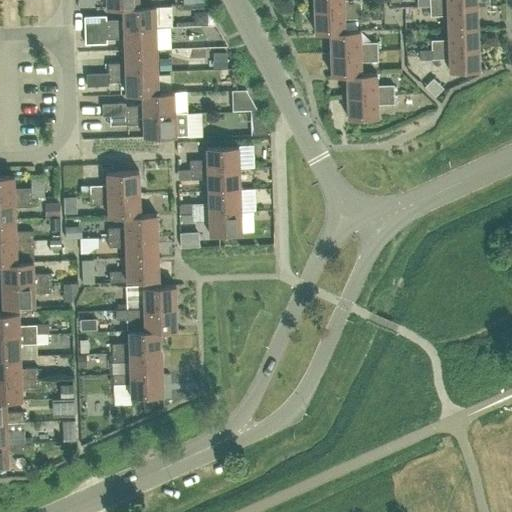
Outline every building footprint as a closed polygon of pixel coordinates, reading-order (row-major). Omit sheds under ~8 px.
[(360,0),(313,0),(314,10),(361,8),(360,0)] [(84,29),(106,29),(156,27),(155,4),(139,5),(139,6),(122,6),(123,7),(123,19),(106,19),(106,15),(84,16),(84,29)] [(430,15),(447,15),(448,26),(477,25),(477,4),(430,5),(430,15)] [(314,10),(315,32),(329,31),(345,30),(344,30),(344,18),(361,18),(361,8),(314,10)] [(373,8),(373,19),(382,18),(382,8),(373,8)] [(448,38),(431,39),(431,48),(478,47),(477,25),(448,26),(448,38)] [(156,48),(156,27),(106,29),(84,29),(85,43),(107,43),(106,38),(124,37),(124,49),(156,48)] [(377,51),(377,41),(360,42),(359,29),(344,30),(345,30),(329,31),(330,52),(377,51)] [(195,56),(194,40),(181,41),(182,56),(195,56)] [(449,70),(479,69),(478,47),(431,48),(432,58),(449,58),(449,70)] [(125,62),(107,62),(108,72),(157,70),(156,48),(124,49),(125,62)] [(360,61),(378,60),(377,51),(330,52),(331,75),(346,74),(346,73),(361,73),(361,72),(360,61)] [(142,92),(158,92),(158,91),(157,70),(108,72),(86,73),(87,85),(108,85),(108,81),(125,81),(126,93),(142,93),(142,92)] [(376,84),(376,72),(361,72),(361,73),(346,73),(346,74),(347,95),(394,93),(393,84),(376,84)] [(250,110),(257,110),(245,88),(238,88),(233,88),(233,111),(250,110)] [(125,102),(101,103),(102,115),(109,115),(125,114),(175,113),(174,90),(170,90),(158,91),(158,92),(142,92),(142,93),(142,104),(125,105),(125,102)] [(347,95),(347,117),(377,116),(377,104),(394,103),(394,93),(347,95)] [(125,114),(109,115),(110,125),(126,124),(143,123),(143,136),(160,135),(176,135),(187,134),(186,112),(175,113),(125,114)] [(206,159),(189,159),(190,169),(239,167),(238,145),(206,146),(206,159)] [(178,168),(190,168),(189,159),(178,160),(178,168)] [(208,190),(240,189),(239,167),(190,169),(190,178),(207,178),(208,190)] [(182,179),(190,178),(190,169),(178,169),(178,173),(182,173),(182,179)] [(107,184),(90,184),(90,194),(139,192),(139,170),(106,171),(107,184)] [(14,174),(0,174),(0,197),(32,196),(31,186),(14,187),(14,174)] [(191,212),(241,210),(240,189),(208,190),(208,202),(191,202),(191,211),(191,212)] [(90,204),(108,203),(108,216),(124,215),(124,214),(140,214),(140,213),(139,192),(90,194),(90,204)] [(15,206),(32,206),(32,196),(0,197),(0,218),(15,218),(15,206)] [(64,197),(64,213),(76,212),(76,196),(64,197)] [(191,211),(191,202),(182,203),(180,206),(180,212),(191,211)] [(209,234),(241,232),(241,210),(191,212),(192,222),(209,221),(209,234)] [(125,226),(107,227),(108,237),(157,235),(156,213),(140,213),(140,214),(124,214),(124,215),(125,226)] [(33,230),(16,230),(15,218),(0,218),(0,240),(33,239),(33,230)] [(72,228),(71,244),(90,244),(90,228),(72,228)] [(198,233),(180,233),(180,247),(198,246),(198,233)] [(108,246),(125,246),(126,258),(158,256),(157,235),(108,237),(108,246)] [(0,240),(0,262),(1,263),(1,262),(17,261),(16,249),(33,249),(33,239),(0,240)] [(60,239),(49,240),(49,249),(60,248),(60,239)] [(46,262),(62,262),(62,252),(46,251),(46,262)] [(109,270),(109,280),(159,279),(158,256),(126,258),(126,270),(109,270)] [(82,259),(82,280),(94,279),(93,259),(82,259)] [(51,282),(50,272),(33,273),(33,260),(17,261),(1,262),(1,263),(1,284),(51,282)] [(77,281),(63,282),(63,300),(72,299),(77,289),(77,281)] [(1,284),(2,306),(34,305),(34,292),(51,291),(51,282),(1,284)] [(143,298),(126,299),(126,308),(176,306),(175,284),(143,285),(143,298)] [(176,306),(126,308),(116,309),(116,318),(127,318),(127,329),(128,329),(144,329),(160,329),(177,329),(176,306)] [(19,324),(19,311),(0,311),(0,334),(37,333),(36,323),(19,324)] [(76,318),(76,330),(102,330),(102,318),(76,318)] [(48,323),(36,323),(37,333),(48,333),(48,323)] [(128,342),(111,343),(112,352),(161,350),(160,329),(144,329),(128,329),(128,342)] [(20,343),(37,343),(37,333),(0,334),(0,355),(20,355),(20,343)] [(112,352),(112,362),(129,361),(130,373),(162,372),(161,350),(112,352)] [(38,367),(21,367),(20,355),(0,355),(0,377),(38,376),(38,367)] [(130,396),(163,394),(162,372),(130,373),(112,373),(113,383),(130,383),(130,396)] [(21,386),(38,386),(38,376),(0,377),(0,399),(6,399),(6,400),(22,399),(21,386)] [(73,384),(64,385),(64,397),(74,396),(73,384)] [(60,398),(60,415),(74,415),(74,398),(60,398)] [(23,421),(23,411),(6,411),(6,400),(6,399),(0,399),(0,420),(6,421),(23,421)] [(75,419),(62,419),(63,440),(75,439),(75,419)] [(0,442),(24,442),(24,432),(7,433),(6,421),(0,420),(0,442)] [(8,452),(25,451),(24,442),(0,442),(0,464),(8,465),(8,452)]
